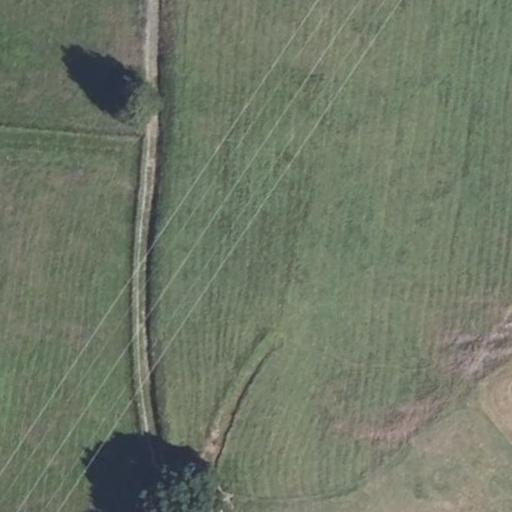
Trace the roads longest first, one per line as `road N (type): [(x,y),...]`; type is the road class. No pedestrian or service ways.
road 1 (track): [(151,0),(139,301),(165,511)]
road 2 (track): [(185,511),(237,383),(266,345)]
